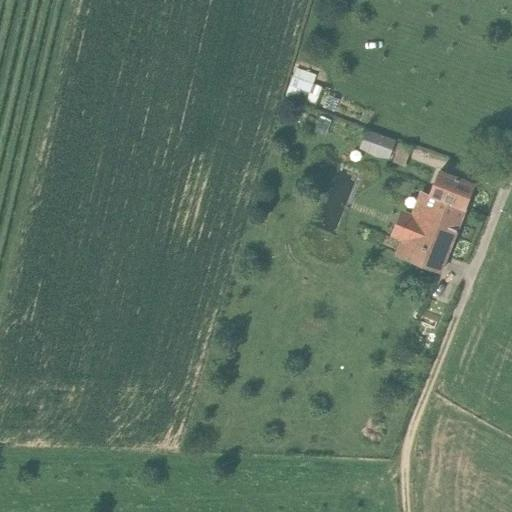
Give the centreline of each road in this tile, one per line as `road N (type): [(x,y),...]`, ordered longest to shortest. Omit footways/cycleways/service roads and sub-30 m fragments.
road 1 (track): [(454,318),(408,439),(405,511)]
road 2 (track): [(454,318),(511,168)]
